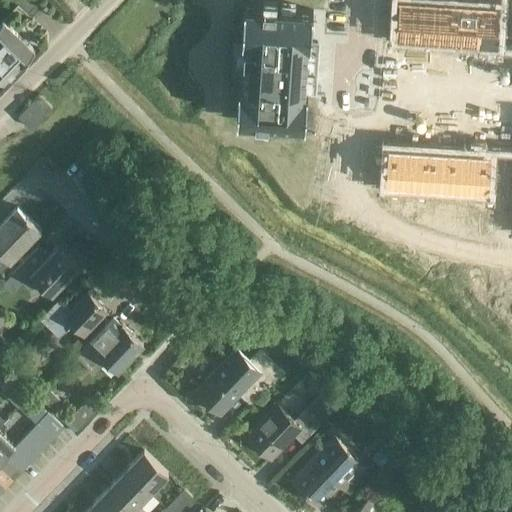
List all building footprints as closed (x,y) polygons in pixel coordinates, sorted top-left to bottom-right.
[(400,0),(399,0),(397,36),(419,37),(421,1),(400,0)] [(421,1),(419,37),(438,38),(440,3),(421,1)] [(440,3),(438,38),(457,40),(459,4),(440,3)] [(459,4),(457,40),(476,41),(479,5),(459,4)] [(239,86),(237,119),(306,124),(308,93),(315,93),(318,42),(312,41),(314,10),(245,5),(243,39),(246,39),(243,86),(239,86)] [(479,5),(476,41),(497,42),(500,7),(479,5)] [(35,51),(3,20),(0,23),(0,77),(4,82),(21,65),(35,51)] [(53,107),(39,94),(19,115),(32,128),(53,107)] [(500,131),(499,144),(509,145),(510,132),(500,131)] [(499,144),(498,157),(508,158),(509,145),(499,144)] [(390,148),(387,183),(409,185),(411,149),(390,148)] [(411,149),(409,185),(428,186),(430,150),(411,149)] [(430,150),(428,186),(450,187),(453,152),(430,150)] [(453,152),(450,187),(469,189),(472,153),(453,152)] [(472,153),(469,189),(488,190),(490,154),(472,153)] [(497,172),(496,185),(506,185),(507,172),(497,172)] [(496,185),(495,198),(505,198),(506,185),(496,185)] [(495,205),(494,218),(504,219),(505,206),(495,205)] [(0,267),(3,270),(28,243),(42,228),(18,206),(1,224),(0,223),(0,267)] [(394,212),(393,222),(406,222),(407,212),(394,212)] [(413,213),(412,223),(425,224),(426,214),(413,213)] [(426,214),(425,224),(438,225),(439,215),(426,214)] [(451,215),(451,225),(464,226),(464,216),(451,215)] [(464,216),(464,226),(477,227),(477,217),(464,216)] [(33,251),(19,265),(13,272),(31,289),(40,280),(53,293),(80,265),(58,244),(43,261),(33,251)] [(60,297),(46,311),(40,318),(61,336),(74,322),(85,332),(93,322),(107,308),(89,290),(72,308),(60,297)] [(113,317),(76,356),(89,369),(103,354),(119,369),(144,343),(123,323),(122,325),(113,317)] [(80,337),(70,347),(77,353),(86,343),(80,337)] [(236,350),(199,387),(223,410),(247,385),(256,395),(254,396),(255,397),(283,368),(261,346),(247,361),(236,350)] [(304,346),(293,358),(297,361),(304,368),(314,356),(304,346)] [(317,359),(314,363),(322,371),(326,367),(317,359)] [(279,404),(263,421),(249,435),(272,457),(294,434),(302,442),(350,394),(327,372),(315,385),(322,391),(306,407),(294,419),(279,404)] [(194,376),(191,379),(199,386),(202,384),(194,376)] [(13,378),(4,387),(15,398),(24,389),(13,378)] [(41,396),(52,408),(60,399),(49,388),(41,396)] [(89,397),(68,418),(79,429),(99,407),(89,397)] [(48,411),(40,419),(56,435),(56,434),(62,429),(63,428),(64,426),(48,411)] [(40,419),(31,428),(47,444),(56,435),(40,419)] [(22,438),(38,453),(47,444),(31,428),(22,438)] [(0,462),(7,455),(15,447),(16,447),(15,445),(0,431),(0,462)] [(335,435),(307,464),(293,478),(319,503),(339,482),(350,493),(372,470),(335,435)] [(392,436),(373,456),(382,465),(401,445),(392,436)] [(16,447),(15,447),(31,461),(38,453),(22,438),(15,445),(16,447)] [(7,455),(22,470),(31,461),(15,447),(7,455)] [(151,491),(169,473),(145,450),(127,468),(151,491)] [(7,455),(0,462),(0,464),(14,478),(22,470),(7,455)] [(0,464),(0,481),(5,487),(14,478),(0,464)] [(127,468),(109,486),(133,510),(151,491),(127,468)] [(98,511),(130,511),(133,510),(109,486),(91,505),(98,511)] [(193,496),(185,488),(173,500),(181,508),(193,496)] [(359,506),(358,504),(355,508),(356,509),(353,511),(393,511),(373,492),(359,506)]
